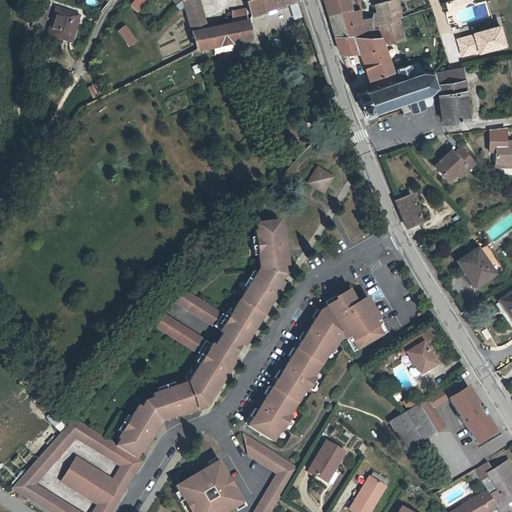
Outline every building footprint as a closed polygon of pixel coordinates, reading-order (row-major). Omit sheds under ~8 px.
[(135,0),(129,6),(136,13),(147,1),(145,0),(135,0)] [(184,9),(198,2),(197,0),(182,0),(176,6),(180,10),(184,9)] [(245,0),(246,1),(245,2),(251,16),(277,8),(297,1),(296,0),(245,0)] [(324,0),(329,14),(339,11),(352,10),(349,0),(324,0)] [(355,0),(349,0),(352,10),(358,9),(356,2),(355,0)] [(389,0),(375,4),(377,12),(381,24),(382,24),(398,18),(402,17),(396,0),(389,0)] [(184,9),(185,13),(200,8),(198,2),(184,9)] [(69,42),(78,15),(55,8),(47,35),(69,42)] [(207,30),(200,8),(185,13),(196,50),(251,39),(247,22),(245,10),(231,12),(232,25),(207,30)] [(355,21),(362,20),(360,9),(358,9),(352,10),(355,21)] [(335,35),(380,36),(379,30),(373,29),(373,27),(372,19),(362,20),(355,21),(352,10),(339,11),(329,14),(335,35)] [(373,27),(381,24),(377,12),(371,14),(372,19),(373,27)] [(404,38),(398,18),(382,24),(383,29),(380,30),(379,30),(380,36),(388,43),(404,38)] [(125,24),(116,30),(128,47),(137,41),(125,24)] [(458,39),(462,54),(479,50),(479,51),(505,44),(500,25),(474,32),(474,33),(458,39)] [(341,53),(360,52),(365,51),(374,76),(369,78),(374,90),(401,80),(397,68),(393,70),(384,44),(380,45),(380,36),(335,35),(341,53)] [(365,51),(360,52),(369,78),(374,76),(365,51)] [(397,68),(401,80),(374,90),(368,92),(368,90),(358,94),(365,112),(366,116),(375,113),(375,112),(408,101),(412,112),(426,107),(425,106),(431,104),(432,100),(430,93),(437,85),(433,76),(432,73),(423,72),(421,65),(417,62),(411,64),(411,63),(397,68)] [(463,67),(460,67),(460,70),(452,72),(437,75),(443,123),(469,118),(463,67)] [(96,82),(87,86),(92,97),(101,93),(96,82)] [(325,100),(310,107),(315,118),(335,109),(334,106),(329,92),(323,95),(325,100)] [(310,139),(315,135),(306,126),(302,130),(310,139)] [(511,142),(496,143),(495,164),(511,163),(511,142)] [(448,183),(457,174),(464,167),(467,171),(475,163),(466,154),(461,148),(453,155),(451,153),(434,168),(448,183)] [(328,184),(333,175),(325,171),(316,165),(306,182),(315,188),(323,192),(328,184)] [(464,167),(457,174),(460,177),(467,171),(464,167)] [(503,203),(507,199),(501,193),(497,197),(503,203)] [(410,227),(421,222),(410,196),(396,202),(407,228),(410,227)] [(283,262),(284,256),(282,248),(285,248),(283,226),(280,225),(279,219),(256,222),(256,229),(254,229),(259,267),(284,273),(285,272),(284,271),(283,267),(283,262)] [(477,250),(459,263),(475,288),(494,275),(496,277),(504,272),(486,246),(478,251),(477,250)] [(273,293),(277,287),(281,280),(280,279),(284,273),(259,267),(253,276),(272,295),(273,293)] [(239,298),(263,313),(271,301),(269,299),(272,295),(253,276),(239,298)] [(184,307),(192,294),(184,289),(174,301),(184,307)] [(332,354),(339,344),(336,342),(338,339),(339,337),(344,334),(346,338),(353,350),(381,334),(374,322),(378,320),(367,298),(357,303),(350,290),(336,298),(337,300),(326,306),(327,307),(320,311),(248,425),(272,441),(280,429),(282,430),(291,417),(289,415),(305,391),(307,392),(316,379),(314,377),(330,353),(332,354)] [(511,293),(500,301),(511,318),(511,293)] [(184,307),(189,310),(197,298),(192,294),(184,307)] [(246,337),(250,331),(253,325),(255,326),(263,313),(239,298),(228,317),(197,298),(189,310),(220,329),(219,331),(222,332),(241,344),(243,345),(248,338),(246,337)] [(163,331),(171,319),(163,313),(153,325),(163,331)] [(163,331),(167,333),(175,321),(171,319),(163,331)] [(211,398),(214,393),(224,376),(223,376),(235,357),(233,355),(214,344),(212,342),(211,343),(175,321),(167,333),(203,356),(188,380),(207,404),(211,398)] [(233,355),(241,344),(222,332),(214,344),(233,355)] [(402,345),(406,351),(414,365),(419,373),(436,363),(430,354),(424,343),(427,341),(422,333),(402,345)] [(434,352),(427,341),(424,343),(430,354),(434,352)] [(400,355),(406,351),(402,345),(397,349),(400,355)] [(414,377),(419,373),(414,365),(409,368),(408,371),(411,376),(414,377)] [(458,379),(414,406),(407,410),(402,413),(419,441),(443,426),(432,408),(448,398),(459,416),(458,417),(464,426),(465,426),(475,443),(494,432),(483,414),(484,414),(478,404),(477,405),(467,387),(465,389),(458,379)] [(168,415),(175,412),(181,410),(183,412),(207,404),(188,380),(153,393),(152,394),(153,397),(146,400),(162,419),(169,417),(168,415)] [(148,437),(152,431),(155,425),(158,427),(162,419),(146,400),(145,399),(144,400),(145,401),(141,406),(138,405),(118,437),(120,438),(116,444),(136,456),(140,450),(142,452),(150,438),(148,437)] [(407,410),(414,406),(411,399),(403,404),(407,410)] [(419,441),(402,413),(388,422),(405,449),(419,441)] [(64,427),(63,429),(76,437),(84,442),(92,430),(72,417),(64,427)] [(22,476),(35,484),(76,437),(63,429),(45,449),(22,476)] [(128,469),(136,456),(116,444),(92,430),(84,442),(123,466),(128,469)] [(249,455),(277,473),(253,511),(270,511),(279,499),(297,469),(243,434),(249,455)] [(334,467),(343,452),(325,441),(307,470),(324,480),(333,466),(334,467)] [(128,469),(134,473),(142,460),(136,456),(128,469)] [(210,465),(219,460),(216,456),(208,461),(210,465)] [(126,487),(115,480),(76,457),(69,469),(61,481),(99,504),(111,511),(126,487)] [(191,511),(223,511),(234,506),(243,501),(219,460),(210,465),(176,485),(179,490),(183,498),(185,497),(193,511),(191,511)] [(473,470),(486,491),(496,508),(499,511),(502,511),(509,508),(506,503),(511,498),(511,469),(507,461),(491,471),(486,462),(473,470)] [(123,466),(115,480),(126,487),(134,473),(128,469),(123,466)] [(12,487),(29,497),(35,484),(22,476),(17,481),(12,487)] [(352,511),(368,511),(384,486),(368,477),(348,510),(352,511)] [(32,499),(40,487),(35,484),(29,497),(32,499)] [(52,511),(79,511),(40,487),(32,499),(52,511)] [(183,498),(179,490),(175,492),(180,501),(183,498)] [(489,511),(496,508),(486,491),(450,511),(489,511)] [(243,501),(234,506),(236,510),(245,505),(243,501)]
